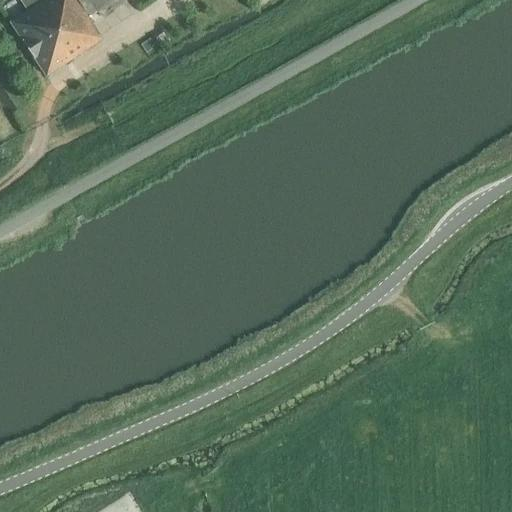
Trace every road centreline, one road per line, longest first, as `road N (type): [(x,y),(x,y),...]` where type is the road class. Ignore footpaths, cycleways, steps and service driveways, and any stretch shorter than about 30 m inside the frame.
road 1 (unclassified): [(0,492),(280,366),(511,188)]
road 2 (unclassified): [(0,240),(429,0)]
road 3 (unknown): [(0,186),(69,82),(133,39),(168,0)]
